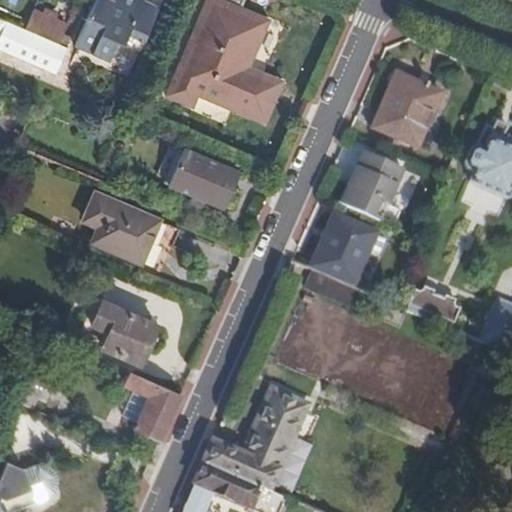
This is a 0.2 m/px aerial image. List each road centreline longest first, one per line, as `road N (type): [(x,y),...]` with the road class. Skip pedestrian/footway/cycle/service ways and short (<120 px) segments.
road 1 (residential): [(155,511),(379,0)]
road 2 (residential): [(400,0),(511,47)]
